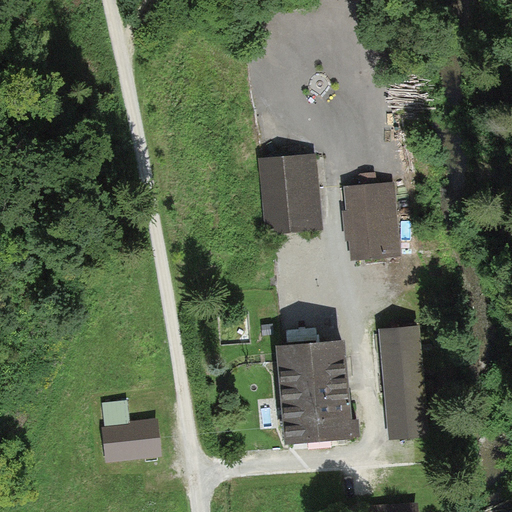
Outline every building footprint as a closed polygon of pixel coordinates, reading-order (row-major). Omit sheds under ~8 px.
[(317,151),(259,157),(267,236),(325,230),(317,151)] [(395,183),(343,188),(350,261),(402,256),(395,183)] [(418,328),(379,331),(389,454),(428,451),(418,328)] [(346,338),(277,345),(287,444),(356,437),(346,338)] [(102,426),(106,462),(165,454),(160,418),(131,422),(128,398),(103,401),(106,426),(102,426)] [(414,511),(414,502),(367,504),(366,511),(414,511)]
